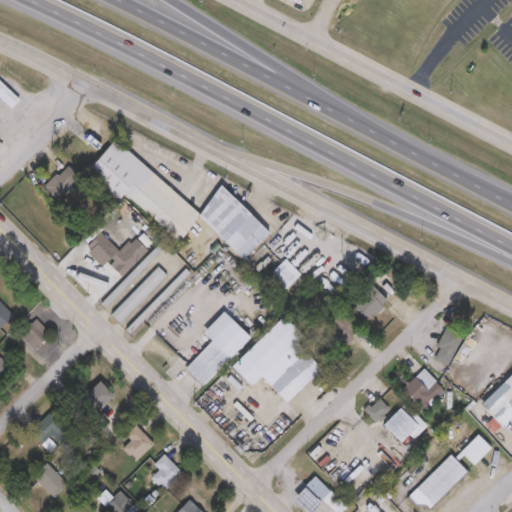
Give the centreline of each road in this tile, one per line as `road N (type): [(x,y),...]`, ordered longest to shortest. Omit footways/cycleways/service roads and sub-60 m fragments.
road 1 (motorway): [(24,0),(511,247)]
road 2 (tertiary): [(274,511),(0,227)]
road 3 (secondary): [(221,154),(511,307)]
road 4 (secondary): [(511,145),(231,0)]
road 5 (motorway): [(390,141),(113,0)]
road 6 (motorway): [(221,154),(511,258)]
road 7 (residential): [(252,489),(441,307),(455,278)]
road 8 (motorway): [(390,141),(171,0)]
road 9 (secondary): [(0,43),(221,154)]
road 10 (motorway): [(511,204),(390,141)]
road 11 (residential): [(97,331),(0,424)]
road 12 (residential): [(0,180),(94,88)]
